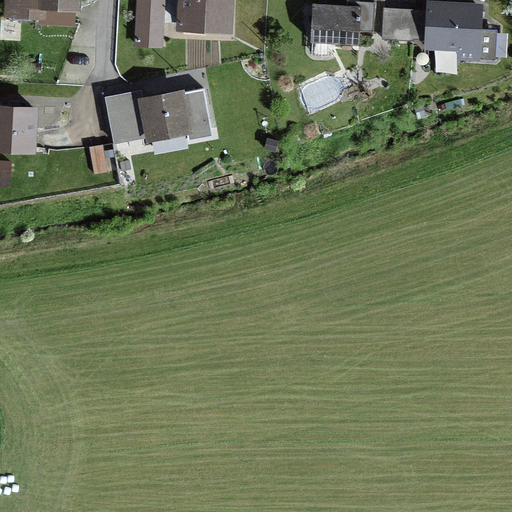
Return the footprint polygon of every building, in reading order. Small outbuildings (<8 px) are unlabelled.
[(7,19),(38,21),(38,0),(4,0),(4,13),(8,14),(7,19)] [(38,0),(38,21),(75,22),(76,6),(81,7),(81,0),(38,0)] [(163,45),(165,0),(136,0),(134,43),(163,45)] [(233,0),(177,0),(176,26),(183,26),(183,31),(206,32),(206,27),(233,28),(233,0)] [(356,0),(348,0),(312,0),(311,38),(312,38),(312,52),(329,53),(329,49),(332,49),(332,39),(357,40),(357,45),(360,45),(360,30),(374,30),(374,0),(356,0)] [(482,26),(483,0),(426,0),(426,6),(384,5),(382,37),(414,38),(414,36),(424,36),(423,45),(435,45),(434,70),(457,71),(457,57),(480,58),(480,56),(495,56),(495,55),(507,55),(508,30),(497,30),(497,27),(482,26)] [(142,86),(104,93),(113,140),(144,135),(145,136),(151,135),(153,143),(212,132),(203,84),(185,88),(185,83),(143,91),(142,86)] [(0,146),(36,148),(38,101),(0,98),(0,146)] [(463,107),(461,98),(446,100),(447,110),(463,107)] [(418,119),(428,116),(423,102),(414,105),(418,119)] [(275,149),(279,138),(267,135),(263,146),(275,149)] [(108,169),(103,141),(89,144),(94,172),(108,169)] [(115,155),(113,147),(106,148),(107,156),(115,155)] [(0,183),(11,184),(12,157),(0,157),(0,183)] [(130,168),(129,159),(120,161),(121,170),(130,168)] [(31,165),(18,163),(16,179),(29,181),(31,165)]
